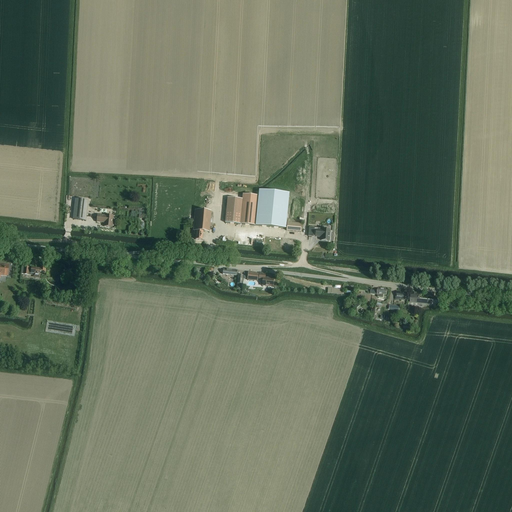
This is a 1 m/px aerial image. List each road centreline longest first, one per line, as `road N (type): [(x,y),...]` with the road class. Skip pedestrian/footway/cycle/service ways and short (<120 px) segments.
road 1 (track): [(51,511),(86,371),(98,275),(240,301),(335,304),(335,318),(421,342),(426,313),(511,321)]
road 2 (tertiary): [(511,298),(0,242)]
road 3 (track): [(0,218),(60,225),(72,0)]
road 4 (track): [(511,288),(302,264)]
road 5 (track): [(216,193),(217,176),(257,179),(259,130),(345,131)]
road 6 (track): [(398,275),(399,261),(511,273)]
